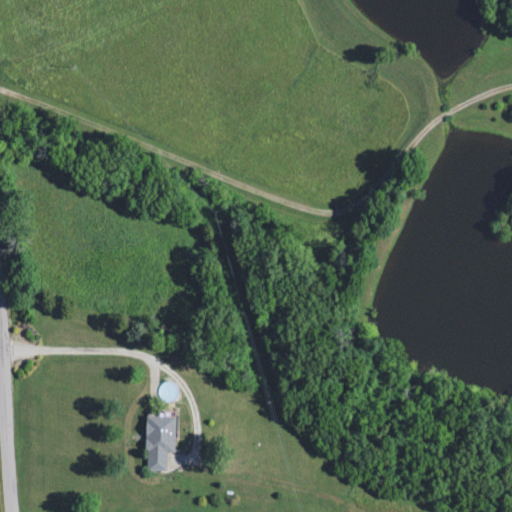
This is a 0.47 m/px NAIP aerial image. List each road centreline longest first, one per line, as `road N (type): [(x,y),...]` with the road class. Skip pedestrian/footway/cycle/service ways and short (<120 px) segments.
road 1 (residential): [(175,381),(134,417),(132,462),(144,477),(204,465),(357,511)]
road 2 (residential): [(8,353),(145,358),(197,409),(204,465)]
road 3 (residential): [(16,511),(0,259)]
